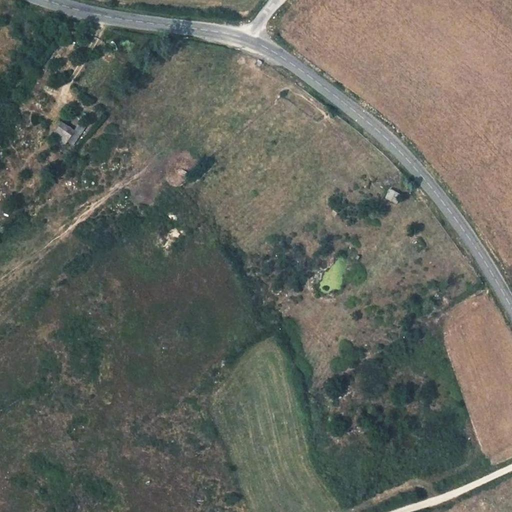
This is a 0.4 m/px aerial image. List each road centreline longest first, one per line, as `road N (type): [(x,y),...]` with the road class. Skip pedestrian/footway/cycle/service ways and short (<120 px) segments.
road 1 (tertiary): [(252,39),(390,142),(448,207),(511,304)]
road 2 (tertiary): [(45,0),(252,39)]
road 3 (track): [(398,511),(511,466)]
